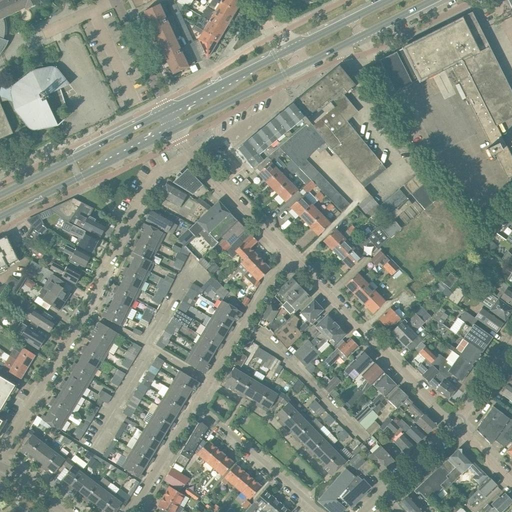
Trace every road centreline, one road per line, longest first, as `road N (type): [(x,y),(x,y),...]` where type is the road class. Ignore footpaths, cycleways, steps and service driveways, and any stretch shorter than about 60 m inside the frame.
road 1 (residential): [(0,458),(87,312),(154,173),(192,154)]
road 2 (residential): [(452,424),(290,256)]
road 3 (tertiary): [(0,218),(175,130)]
road 4 (tertiary): [(168,115),(0,195)]
road 5 (residential): [(362,436),(243,325)]
road 6 (residential): [(318,511),(196,405)]
road 7 (tertiary): [(300,66),(435,0)]
road 8 (residential): [(290,256),(192,154)]
road 9 (tertiary): [(175,130),(300,66)]
road 10 (tertiary): [(291,49),(168,115)]
road 11 (residential): [(168,115),(116,0)]
road 12 (residential): [(130,511),(196,405)]
road 13 (residential): [(370,511),(452,424)]
